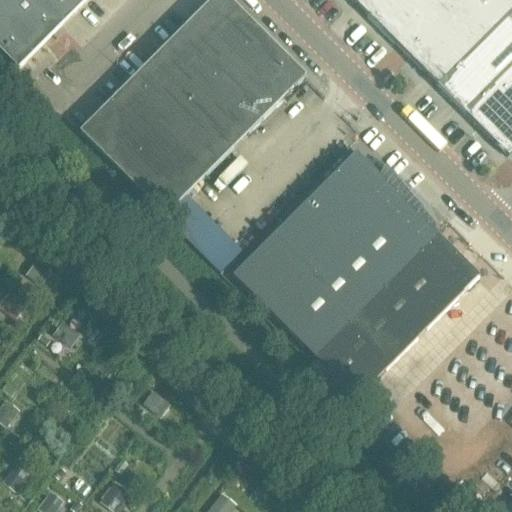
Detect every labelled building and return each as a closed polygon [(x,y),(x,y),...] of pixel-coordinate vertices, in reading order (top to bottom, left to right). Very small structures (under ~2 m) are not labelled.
[(0,0),(0,58),(16,75),(59,30),(58,29),(87,0),(0,0)] [(222,0),(215,0),(164,51),(78,137),(219,278),(229,269),(172,212),(303,81),(222,0)] [(511,0),(345,0),(448,103),(506,161),(507,160),(506,159),(511,153),(511,0)] [(470,289),(478,281),(431,235),(435,231),(388,174),(378,182),(354,158),(231,282),(354,405),(470,289)] [(27,278),(41,288),(49,277),(36,267),(27,278)] [(0,308),(0,311),(14,322),(22,311),(7,300),(0,308)] [(10,328),(7,332),(15,338),(18,334),(10,328)] [(53,339),(69,351),(77,340),(61,328),(53,339)] [(40,339),(37,343),(45,349),(48,345),(40,339)] [(97,372),(107,380),(115,369),(105,361),(97,372)] [(143,408),(159,420),(168,409),(152,397),(143,408)] [(5,406),(0,413),(0,427),(4,431),(16,415),(5,406)] [(29,450),(40,459),(52,442),(41,434),(29,450)] [(14,438),(8,446),(12,450),(19,442),(14,438)] [(14,470),(2,487),(13,495),(26,479),(14,470)] [(59,472),(53,480),(57,484),(63,476),(59,472)] [(114,488),(100,506),(107,511),(117,511),(128,498),(114,488)] [(50,498),(38,511),(56,511),(61,506),(50,498)] [(214,511),(232,511),(233,511),(222,502),(214,511)]
